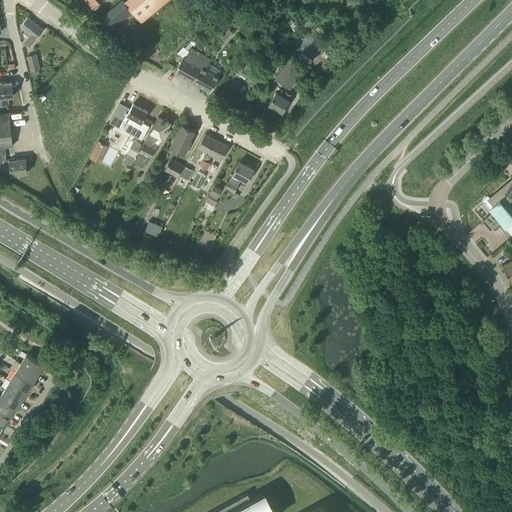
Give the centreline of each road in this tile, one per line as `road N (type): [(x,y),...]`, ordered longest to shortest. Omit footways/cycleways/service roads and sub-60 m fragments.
road 1 (primary): [(472,0),(347,126),(259,243)]
road 2 (primary): [(298,245),(381,144),(511,9)]
road 3 (residential): [(284,153),(158,89),(33,3)]
road 4 (tertiary): [(511,320),(445,225),(438,200),(511,118)]
road 5 (tertiary): [(243,371),(408,511)]
road 6 (primary): [(186,303),(0,201)]
road 7 (tertiary): [(447,511),(317,391)]
road 8 (residential): [(41,155),(9,0)]
road 9 (primary): [(141,412),(56,511)]
